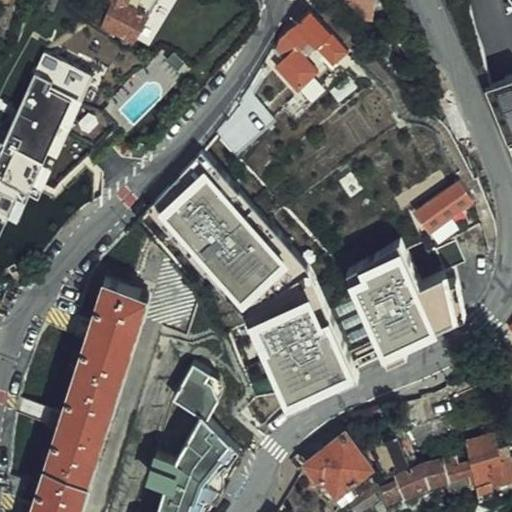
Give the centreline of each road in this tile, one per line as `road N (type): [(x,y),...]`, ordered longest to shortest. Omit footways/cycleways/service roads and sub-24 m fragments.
road 1 (secondary): [(422,0),(511,221),(509,272),(491,317),(425,364),(355,393),(300,428),(238,511)]
road 2 (residential): [(0,376),(31,303),(68,251),(232,80),(279,0)]
